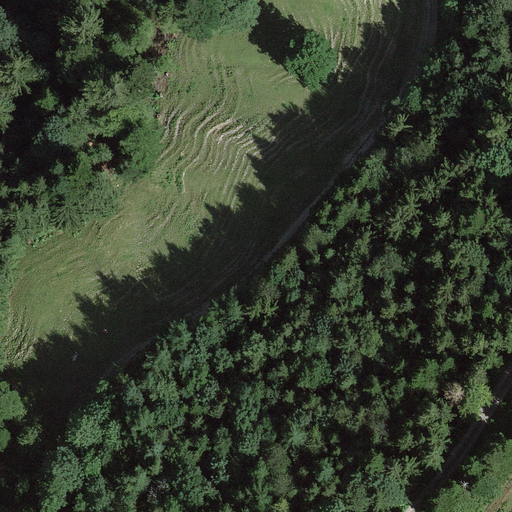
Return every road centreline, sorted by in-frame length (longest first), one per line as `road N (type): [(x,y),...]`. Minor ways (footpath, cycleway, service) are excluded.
road 1 (track): [(435,0),(430,48),(402,108),(263,279),(138,363),(105,396),(26,511)]
road 2 (track): [(413,511),(511,386)]
